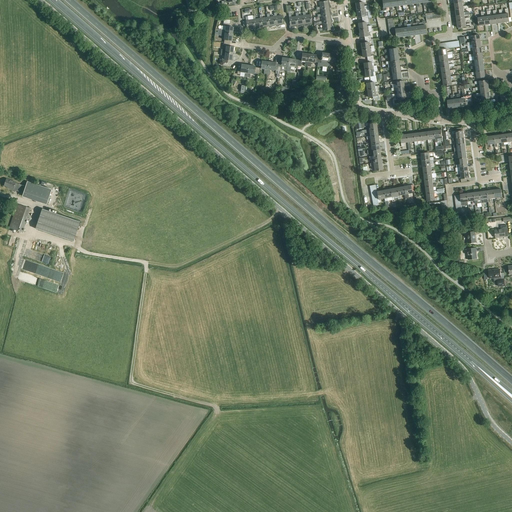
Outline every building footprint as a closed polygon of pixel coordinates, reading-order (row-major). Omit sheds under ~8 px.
[(356,10),(369,9),(368,6),(364,6),(363,2),(366,2),(365,0),(359,0),(360,3),(355,3),(356,10)] [(397,6),(395,0),(388,0),(390,7),(389,7),(390,10),(392,10),(392,6),(396,6),(397,6)] [(403,5),(402,0),(395,0),(397,6),(396,6),(396,9),(399,9),(399,5),(403,5)] [(328,1),(319,2),(320,7),(316,8),(317,10),(320,10),(329,8),(331,8),(330,4),(328,4),(328,1)] [(329,8),(320,10),(321,14),(317,15),(318,17),(321,17),(329,16),(332,15),(331,11),(329,11),(329,8)] [(369,12),(369,9),(356,10),(357,17),(362,17),(362,20),(368,19),(367,12),(369,12)] [(291,17),(291,14),(290,11),(288,12),(289,18),(290,26),(289,26),(290,29),(294,27),(294,25),(297,25),(296,17),(291,17)] [(309,25),(309,24),(312,23),(311,15),(305,15),(305,12),(303,12),(303,16),(304,24),(305,26),(309,25)] [(485,25),(484,17),(484,12),(481,13),(482,17),(478,18),(478,21),(476,21),(476,27),(485,25)] [(280,24),(283,24),(282,16),(277,16),(276,13),(274,13),(274,17),(276,25),(276,27),(280,26),(280,24)] [(304,24),(303,16),(298,16),(298,13),(295,13),(296,17),(297,25),(298,27),(302,26),(301,24),(304,24)] [(276,25),(274,17),(270,17),(269,14),(267,14),(267,18),(268,26),(269,28),(273,27),(273,25),(276,25)] [(268,26),(267,18),(262,18),(262,15),(260,15),(260,19),(261,27),(262,29),(266,28),(266,26),(268,26)] [(261,27),(260,19),(255,19),(255,16),(252,16),(253,20),(254,28),(255,30),(259,29),(258,27),(261,27)] [(329,16),(321,17),(322,22),(318,22),(319,24),(322,24),(330,23),(333,22),(332,18),(330,18),(329,16)] [(254,28),(253,20),(248,20),(248,17),(245,17),(246,21),(247,29),(246,29),(247,31),(251,30),(251,28),(254,28)] [(368,19),(362,20),(363,23),(358,23),(359,30),(371,29),(371,26),(366,26),(366,22),(368,22),(368,19)] [(225,30),(221,30),(218,29),(218,32),(233,34),(233,27),(229,27),(229,24),(224,23),(223,26),(226,26),(225,30)] [(330,23),(322,24),(323,29),(319,29),(320,31),(323,31),(331,30),(331,31),(334,30),(333,25),(331,26),(330,23)] [(371,29),(359,30),(360,37),(364,37),(365,40),(371,39),(370,36),(368,36),(367,32),(372,32),(371,29)] [(233,34),(218,32),(217,35),(224,36),(224,40),(224,43),(230,44),(230,41),(232,41),(233,34)] [(371,39),(365,40),(365,43),(361,43),(362,50),(374,49),(374,46),(369,46),(369,42),(371,42),(371,39)] [(221,49),(221,52),(233,54),(234,47),(229,47),(230,44),(224,43),(224,46),(226,46),(226,50),(221,49)] [(374,49),(362,50),(363,57),(367,57),(367,60),(373,59),(373,56),(370,56),(370,52),(375,52),(374,49)] [(233,54),(221,52),(220,55),(225,56),(224,60),(222,59),(221,62),(227,63),(228,60),(232,61),(233,54)] [(298,60),(298,66),(301,67),(301,61),(305,62),(305,66),(308,66),(309,54),(302,53),(301,61),(298,60)] [(319,57),(318,63),(321,63),(321,61),(325,61),(324,66),(327,66),(329,54),(322,53),(322,57),(319,57)] [(309,54),(308,66),(311,67),(311,62),(315,63),(315,62),(318,63),(319,57),(316,56),(316,55),(309,54)] [(329,54),(327,66),(330,66),(331,62),(335,63),(334,65),(337,65),(338,59),(335,59),(336,55),(329,54)] [(278,65),(277,71),(280,71),(281,65),(285,66),(284,70),(287,71),(289,59),(282,58),(281,65),(278,65)] [(296,59),(289,59),(287,71),(290,71),(291,67),(294,67),(294,68),(297,69),(298,66),(298,60),(296,60),(296,59)] [(373,59),(367,60),(368,63),(363,63),(364,70),(377,69),(376,66),(372,66),(371,62),(374,62),(373,59)] [(258,68),(257,74),(260,74),(261,69),(265,69),(264,74),(267,74),(269,62),(262,61),(261,68),(258,68)] [(275,63),(269,62),(267,74),(270,75),(271,70),(274,71),(274,70),(277,71),(278,65),(275,64),(275,63)] [(248,65),(241,64),(241,69),(238,68),(237,74),(240,75),(241,72),(244,73),(244,77),(247,78),(248,65)] [(255,66),(248,65),(247,78),(250,78),(250,74),(254,74),(257,74),(258,68),(255,68),(255,66)] [(377,72),(377,69),(364,70),(365,77),(370,77),(370,80),(376,79),(376,76),(373,76),(373,72),(377,72)] [(376,79),(370,80),(371,83),(366,83),(367,90),(380,89),(380,88),(379,86),(375,86),(374,82),(377,82),(376,79)] [(380,92),(380,89),(367,90),(368,97),(373,97),(373,100),(379,99),(378,96),(376,96),(375,92),(380,92)] [(443,141),(441,130),(434,131),(435,139),(435,142),(443,141)] [(456,139),(456,138),(453,139),(453,141),(456,141),(457,145),(454,145),(454,146),(465,145),(464,138),(456,139)] [(466,151),(465,145),(454,146),(454,148),(457,148),(458,152),(455,152),(455,153),(466,151)] [(467,158),(466,151),(455,153),(455,155),(458,154),(459,158),(455,159),(456,159),(467,158)] [(467,158),(456,159),(456,161),(459,161),(460,165),(456,165),(456,166),(468,165),(467,158)] [(468,165),(456,166),(457,168),(460,168),(460,172),(457,172),(457,173),(469,171),(468,165)] [(469,178),(469,171),(457,173),(458,175),(461,174),(461,179),(469,178)] [(19,192),(22,185),(15,183),(16,182),(6,179),(4,186),(10,188),(9,189),(13,190),(19,192)] [(32,183),(27,182),(22,197),(27,198),(32,183)] [(413,185),(404,187),(405,194),(404,195),(405,199),(408,198),(408,194),(412,193),(411,191),(413,191),(413,185)] [(404,187),(397,188),(398,196),(398,199),(401,199),(400,195),(404,195),(405,194),(404,187)] [(397,188),(390,189),(392,197),(391,197),(392,200),(394,200),(394,197),(398,196),(397,188)] [(392,197),(390,189),(384,190),(385,198),(384,198),(386,208),(389,207),(387,198),(391,197),(392,197)] [(385,198),(384,190),(377,192),(377,194),(378,196),(378,199),(378,202),(378,203),(381,202),(380,199),(384,198),(385,198)] [(30,209),(17,205),(9,228),(22,232),(30,209)] [(41,213),(36,227),(73,240),(78,225),(41,213)] [(496,238),(505,237),(505,232),(508,232),(507,226),(501,226),(501,230),(495,230),(496,238)] [(476,242),(475,232),(475,231),(470,232),(469,230),(463,230),(463,233),(467,233),(468,243),(476,242)] [(476,259),(475,249),(467,249),(468,259),(476,259)] [(59,279),(63,265),(55,262),(51,277),(59,279)] [(500,269),(489,270),(489,278),(497,278),(498,287),(505,286),(506,286),(506,279),(504,279),(503,273),(500,273),(500,269)]
